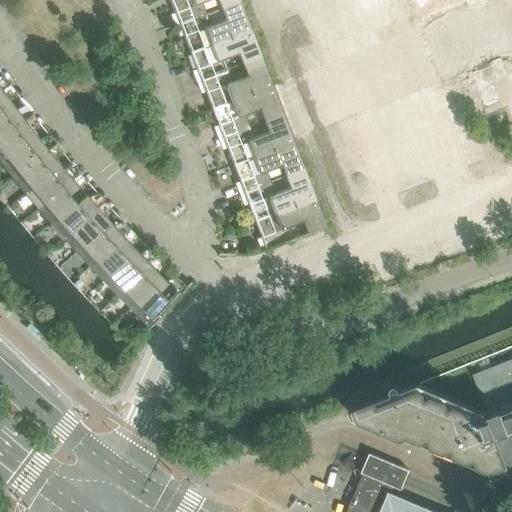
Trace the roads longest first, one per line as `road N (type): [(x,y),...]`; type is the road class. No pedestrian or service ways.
road 1 (residential): [(221,297),(266,280),(300,325),(325,326),(511,258)]
road 2 (residential): [(175,243),(80,138),(0,27)]
road 3 (unknown): [(255,0),(347,251)]
road 4 (residential): [(175,243),(196,209),(122,0)]
road 5 (unknown): [(466,198),(399,52),(375,21),(330,23)]
road 6 (residential): [(178,328),(112,468)]
road 7 (secondary): [(112,468),(0,373)]
road 8 (unknown): [(347,251),(466,198)]
